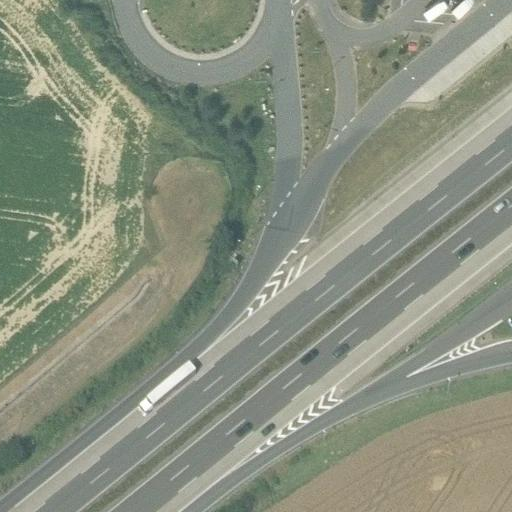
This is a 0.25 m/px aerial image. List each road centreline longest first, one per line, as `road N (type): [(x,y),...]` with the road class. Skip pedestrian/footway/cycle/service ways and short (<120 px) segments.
road 1 (motorway): [(511,121),(153,411)]
road 2 (motorway): [(171,501),(511,224)]
road 3 (motorway): [(283,234),(231,321),(153,411)]
road 4 (motorway): [(171,501),(345,412)]
road 5 (motorway): [(153,411),(29,511)]
